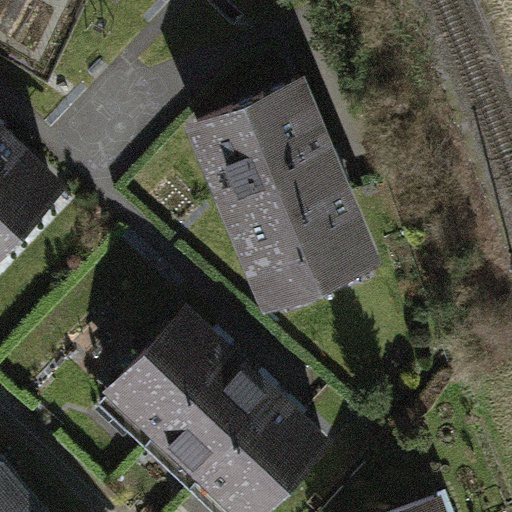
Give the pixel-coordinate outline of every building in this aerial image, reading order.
[(262,268),(271,292),(319,272),(316,263),(364,244),(333,167),(296,77),(197,118),(259,269),(262,268)] [(0,236),(17,219),(10,212),(46,174),(0,130),(0,236)] [(186,306),(112,384),(158,427),(232,350),(216,335),(186,306)] [(232,350),(158,427),(204,471),(278,394),(259,376),(232,350)] [(278,394),(204,471),(247,511),(252,511),(324,437),(285,401),(278,394)] [(43,511),(1,461),(0,462),(0,511),(43,511)] [(440,511),(435,495),(386,511),(440,511)]
